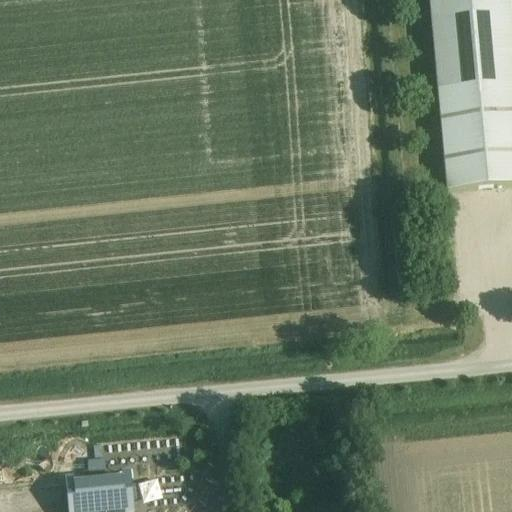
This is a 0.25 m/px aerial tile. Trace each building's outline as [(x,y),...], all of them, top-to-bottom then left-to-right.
[(429,0),(447,195),(511,188),(511,21),(510,0),(429,0)] [(140,435),(127,437),(129,452),(146,450),(183,445),(181,431),(141,436),(140,435)] [(110,437),(107,448),(122,452),(125,441),(110,437)] [(71,446),(72,460),(81,460),(81,475),(91,474),(91,446),(71,446)] [(36,492),(62,491),(61,475),(0,476),(0,500),(36,499),(36,492)] [(69,511),(133,511),(130,480),(67,487),(69,511)]
